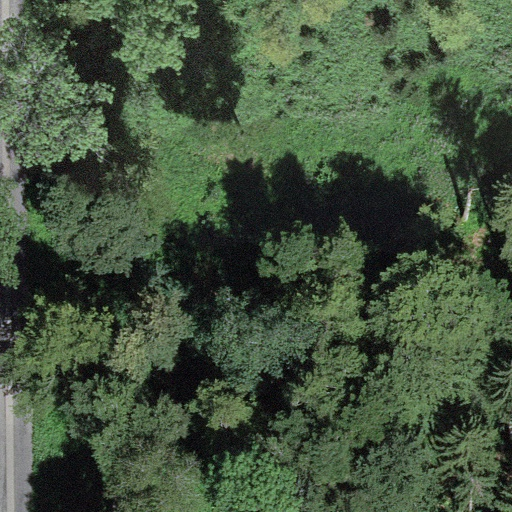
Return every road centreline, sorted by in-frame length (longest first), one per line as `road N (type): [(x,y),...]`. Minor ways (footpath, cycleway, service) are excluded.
road 1 (tertiary): [(2,0),(6,511)]
road 2 (track): [(193,511),(0,330)]
